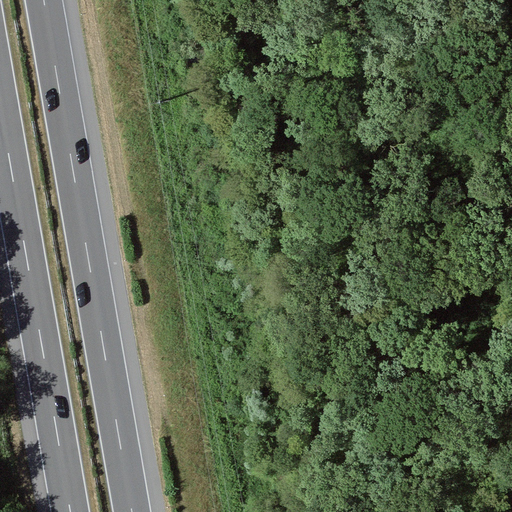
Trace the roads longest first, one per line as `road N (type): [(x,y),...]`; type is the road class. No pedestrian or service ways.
road 1 (motorway): [(132,511),(44,0)]
road 2 (motorway): [(0,101),(70,511)]
